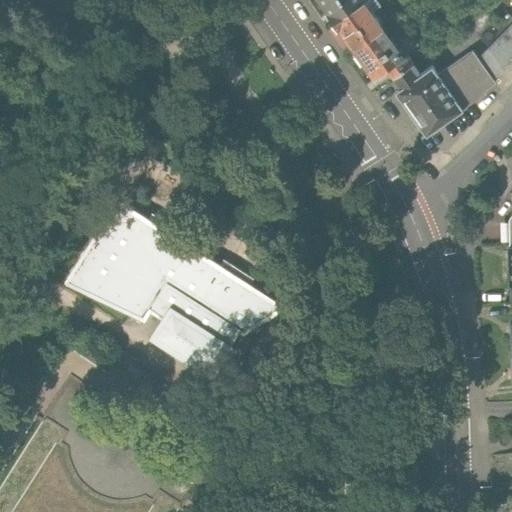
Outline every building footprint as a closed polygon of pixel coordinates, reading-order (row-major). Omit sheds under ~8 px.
[(357,0),(319,0),(332,18),(357,0)] [(357,0),(332,18),(352,46),(384,25),(365,0),(357,0)] [(511,23),(477,58),(492,79),(504,72),(503,69),(511,63),(511,58),(511,59),(511,58),(511,23)] [(399,47),(384,25),(352,46),(374,78),(389,68),(394,75),(409,63),(413,60),(403,45),(399,47)] [(472,51),(438,74),(462,108),(484,92),(482,89),(494,81),(492,79),(477,58),(472,51)] [(417,74),(409,63),(394,75),(401,85),(396,89),(427,133),(462,108),(438,74),(431,64),(417,74)] [(243,335),(286,307),(250,284),(254,277),(224,259),(220,265),(189,246),(176,238),(179,233),(152,216),(149,221),(118,202),(67,282),(144,321),(149,313),(163,322),(180,296),(237,333),(243,335)] [(237,333),(180,296),(163,322),(154,336),(211,373),(237,333)]
